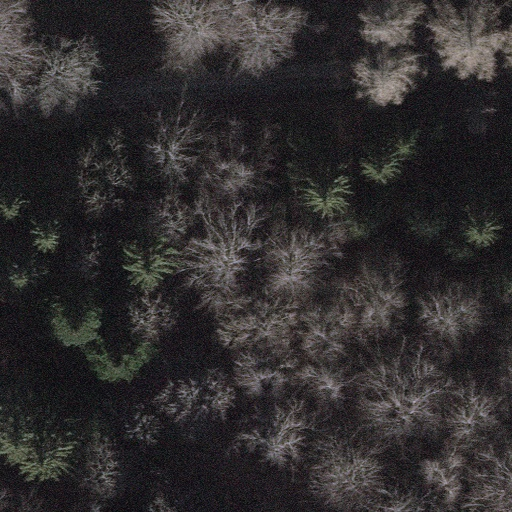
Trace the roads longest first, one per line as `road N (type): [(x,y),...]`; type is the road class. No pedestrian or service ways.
road 1 (track): [(0,87),(511,56)]
road 2 (track): [(0,288),(416,511)]
